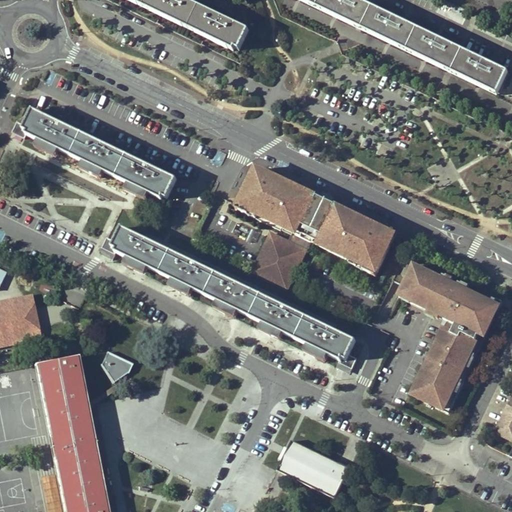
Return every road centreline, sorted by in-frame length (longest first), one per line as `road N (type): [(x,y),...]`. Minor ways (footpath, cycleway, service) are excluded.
road 1 (residential): [(0,216),(185,310),(277,375)]
road 2 (residential): [(171,241),(374,338),(370,371),(350,410)]
road 3 (residential): [(511,262),(249,134)]
road 4 (residential): [(511,107),(287,4)]
road 5 (residential): [(208,166),(50,91),(6,84)]
road 6 (residential): [(0,127),(126,190),(145,226),(171,241)]
road 7 (residential): [(249,134),(61,43)]
road 8 (residential): [(277,375),(212,511)]
road 9 (residential): [(452,459),(511,334)]
